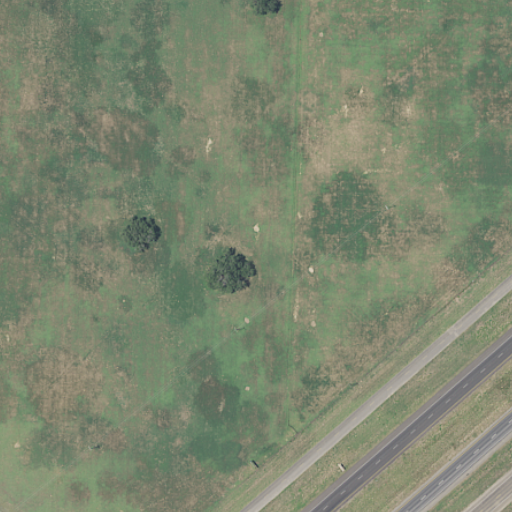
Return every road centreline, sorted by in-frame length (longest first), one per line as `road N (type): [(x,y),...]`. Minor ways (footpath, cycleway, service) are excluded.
road 1 (tertiary): [(511,279),(245,511)]
road 2 (motorway): [(511,334),(310,511)]
road 3 (motorway): [(407,511),(511,421)]
